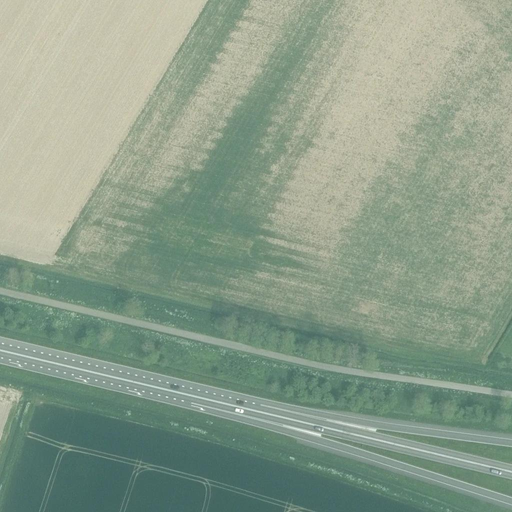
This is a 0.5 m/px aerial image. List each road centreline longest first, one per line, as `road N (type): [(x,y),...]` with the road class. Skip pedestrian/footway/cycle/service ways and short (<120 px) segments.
road 1 (unclassified): [(511,395),(301,361),(0,291)]
road 2 (trunk): [(193,396),(511,501)]
road 3 (trunk): [(511,444),(259,412)]
road 4 (trunk): [(0,350),(193,396)]
road 5 (trunk): [(259,412),(420,450)]
